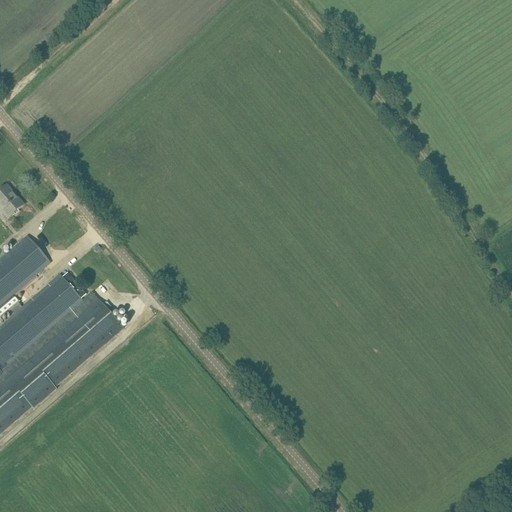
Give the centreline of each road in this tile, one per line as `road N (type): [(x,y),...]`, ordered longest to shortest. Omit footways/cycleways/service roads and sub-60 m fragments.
road 1 (unclassified): [(338,511),(0,118)]
road 2 (track): [(287,0),(376,104),(511,299)]
road 3 (track): [(115,0),(0,103)]
